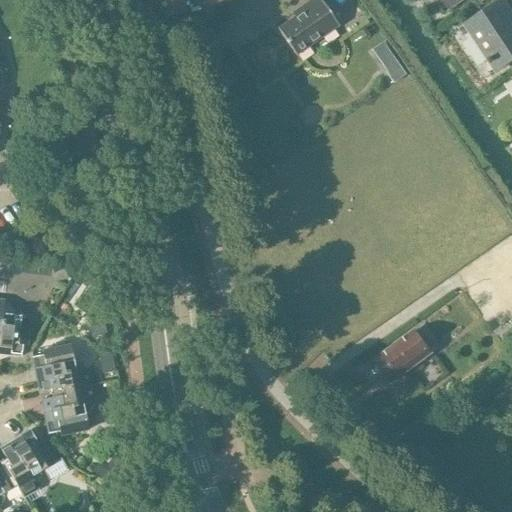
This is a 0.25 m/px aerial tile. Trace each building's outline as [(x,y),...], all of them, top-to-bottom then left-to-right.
[(158,0),(163,18),(186,12),(183,3),(186,2),(185,0),(158,0)] [(221,0),(209,0),(200,8),(207,19),(225,5),(221,0)] [(295,56),(338,26),(319,0),(311,0),(299,9),(301,12),(277,29),(295,56)] [(441,0),(448,10),(463,0),(441,0)] [(511,16),(503,2),(467,25),(489,60),(488,61),(491,64),(492,63),(496,71),(511,60),(511,16)] [(4,303),(4,300),(0,300),(0,351),(8,353),(8,356),(21,357),(22,346),(27,346),(28,330),(31,329),(29,328),(29,326),(31,324),(29,323),(30,317),(14,315),(14,312),(7,303),(4,303)] [(391,384),(432,353),(414,330),(373,360),(391,384)] [(50,394),(90,385),(89,381),(91,380),(88,368),(86,369),(85,366),(75,360),(72,360),(69,344),(67,345),(63,341),(54,343),(52,348),(41,351),(42,355),(30,357),(33,370),(36,369),(38,380),(35,380),(38,392),(49,390),(50,394)] [(90,385),(50,394),(51,398),(40,400),(42,412),(45,412),(47,422),(44,422),(47,435),(58,432),(59,437),(75,433),(77,435),(78,433),(79,432),(81,434),(83,432),(88,430),(84,415),(87,414),(93,404),(93,401),(95,401),(93,389),(91,389),(90,385)] [(15,486),(22,498),(38,489),(37,488),(39,486),(42,474),(40,471),(54,463),(51,458),(52,456),(50,456),(49,454),(50,452),(47,452),(39,438),(35,441),(30,431),(18,437),(19,440),(11,445),(9,442),(0,447),(0,450),(5,459),(2,460),(2,459),(1,460),(16,486),(15,486)] [(16,486),(1,460),(0,460),(1,461),(0,461),(0,511),(0,510),(0,508),(1,507),(4,496),(3,493),(15,486),(16,486)] [(112,460),(101,477),(111,483),(122,465),(112,460)]
